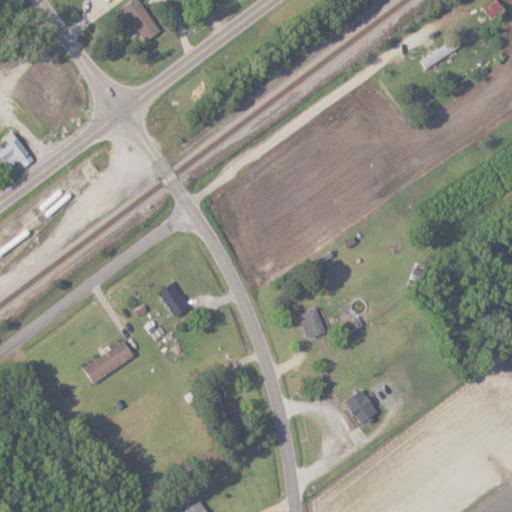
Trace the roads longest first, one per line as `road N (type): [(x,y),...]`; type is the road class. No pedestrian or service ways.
road 1 (residential): [(292,511),(250,318),(171,177),(121,109)]
road 2 (primary): [(0,201),(265,0)]
road 3 (residential): [(0,354),(191,212)]
road 4 (residential): [(121,109),(41,0)]
